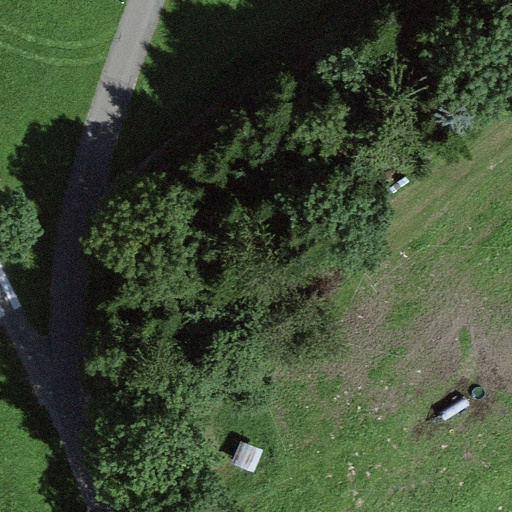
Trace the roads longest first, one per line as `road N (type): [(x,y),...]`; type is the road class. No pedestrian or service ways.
road 1 (unclassified): [(107,511),(75,389),(72,267),(83,201),(151,0)]
road 2 (track): [(384,0),(77,237)]
road 3 (track): [(0,285),(82,432)]
